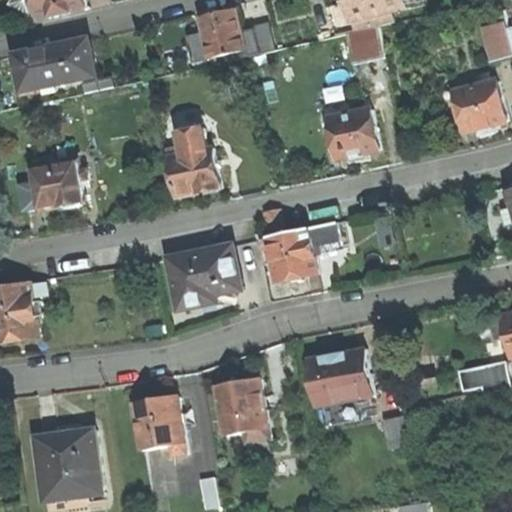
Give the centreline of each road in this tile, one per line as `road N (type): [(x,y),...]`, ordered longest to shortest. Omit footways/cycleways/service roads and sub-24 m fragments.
road 1 (residential): [(511,275),(311,316),(183,356),(0,378)]
road 2 (residential): [(511,156),(0,255)]
road 3 (residential): [(182,0),(0,40)]
